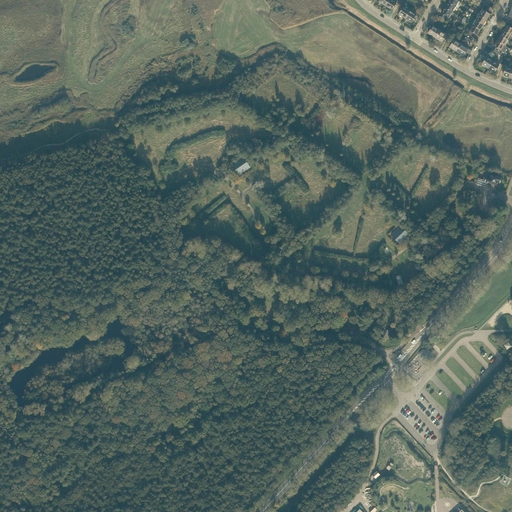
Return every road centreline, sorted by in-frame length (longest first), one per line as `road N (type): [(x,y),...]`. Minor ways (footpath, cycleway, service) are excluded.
road 1 (tertiary): [(261,511),(350,413)]
road 2 (tertiary): [(430,325),(511,224)]
